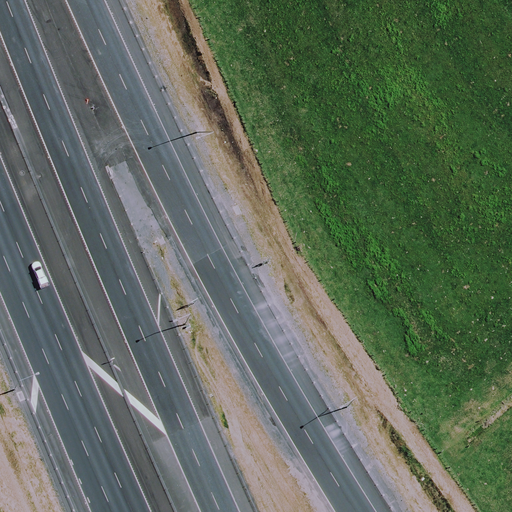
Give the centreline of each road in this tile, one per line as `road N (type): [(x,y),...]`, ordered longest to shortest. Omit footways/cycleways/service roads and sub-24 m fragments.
road 1 (motorway): [(83,0),(168,181),(355,511)]
road 2 (motorway): [(7,0),(219,511)]
road 3 (motorway): [(133,511),(0,194)]
